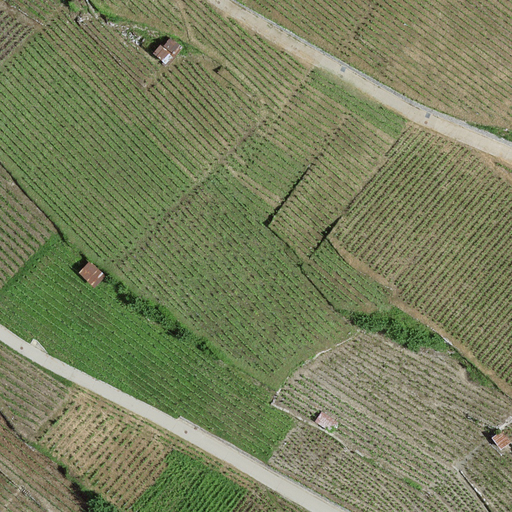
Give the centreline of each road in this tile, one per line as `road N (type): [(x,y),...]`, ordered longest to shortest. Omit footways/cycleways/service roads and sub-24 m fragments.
road 1 (unclassified): [(0,333),(331,511)]
road 2 (track): [(216,0),(378,95),(511,158)]
